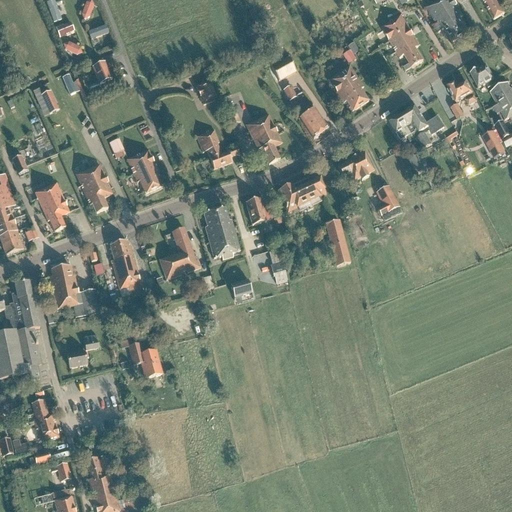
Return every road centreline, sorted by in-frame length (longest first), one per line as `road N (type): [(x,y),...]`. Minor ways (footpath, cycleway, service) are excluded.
road 1 (tertiary): [(184,204),(296,167),(487,40)]
road 2 (residential): [(184,204),(103,0)]
road 3 (residential): [(74,456),(28,262)]
road 4 (tertiary): [(28,262),(184,204)]
